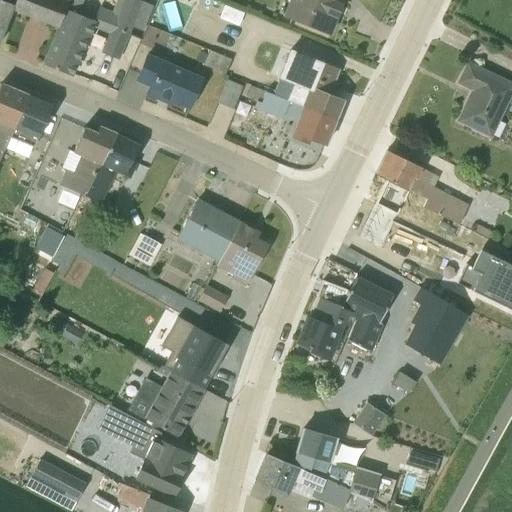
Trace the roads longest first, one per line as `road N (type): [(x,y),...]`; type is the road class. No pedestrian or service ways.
road 1 (residential): [(0,65),(327,206)]
road 2 (tertiary): [(219,511),(266,346),(327,206)]
road 3 (tertiary): [(327,206),(424,0)]
